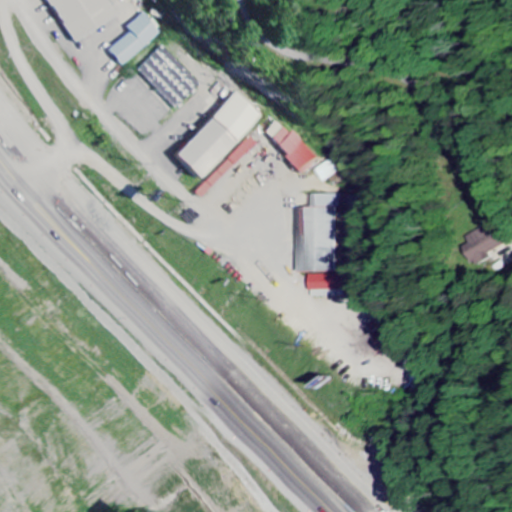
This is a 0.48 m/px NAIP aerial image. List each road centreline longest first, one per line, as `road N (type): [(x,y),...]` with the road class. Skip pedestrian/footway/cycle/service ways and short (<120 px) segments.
road 1 (trunk): [(388,511),(63,181),(0,102)]
road 2 (trunk): [(0,128),(58,198),(366,511)]
road 3 (residential): [(242,0),(257,33),(285,52),(366,64),(431,96),(474,171)]
